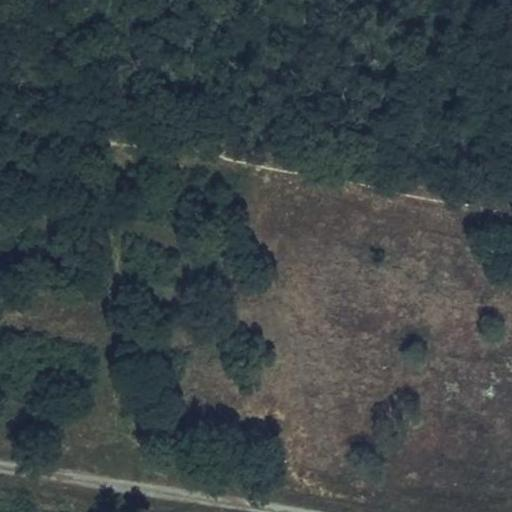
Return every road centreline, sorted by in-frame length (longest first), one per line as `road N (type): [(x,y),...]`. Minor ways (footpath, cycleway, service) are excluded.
road 1 (track): [(0,120),(511,212)]
road 2 (track): [(0,456),(305,511)]
